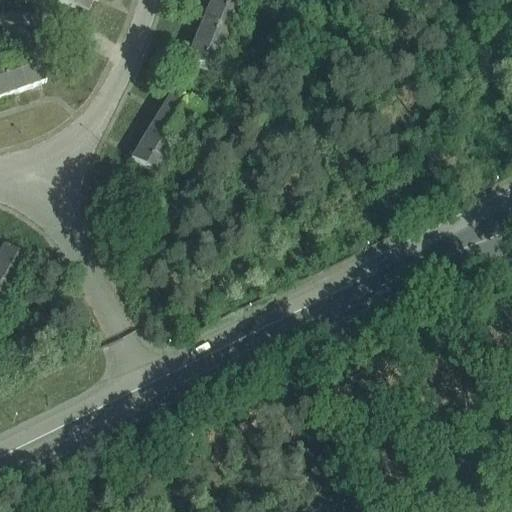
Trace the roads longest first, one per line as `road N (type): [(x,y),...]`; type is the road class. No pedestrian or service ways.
road 1 (tertiary): [(511,226),(146,400)]
road 2 (residential): [(146,400),(51,173)]
road 3 (residential): [(51,173),(128,73),(155,0)]
road 4 (tertiary): [(146,400),(0,472)]
